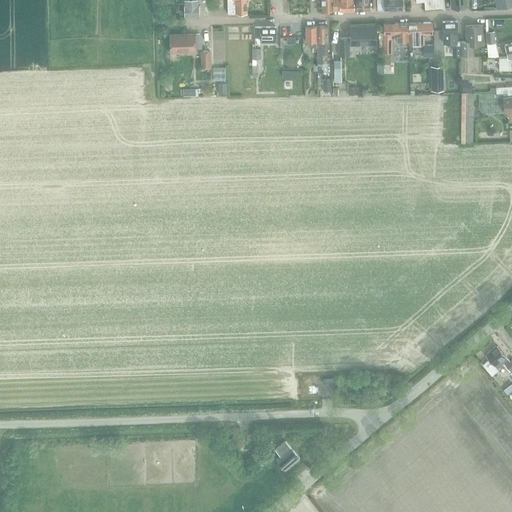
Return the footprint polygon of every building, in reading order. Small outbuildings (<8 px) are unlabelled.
[(199,3),(197,3),(197,0),(184,0),(185,3),(178,3),(178,9),(185,9),(185,14),(199,14),(199,3)] [(226,0),(227,12),(246,12),(245,0),(226,0)] [(333,10),(332,0),(321,0),(321,10),(333,10)] [(332,0),(333,10),(339,10),(354,10),(353,0),(332,0)] [(355,0),(356,10),(370,9),(370,6),(375,6),(375,0),(355,0)] [(377,0),(377,8),(384,8),(384,9),(402,8),(402,0),(377,0)] [(511,0),(494,0),(497,10),(511,5),(511,0)] [(394,40),(409,40),(408,22),(383,23),(383,52),(391,52),(391,34),(394,33),(394,40)] [(423,47),(423,40),(423,33),(432,32),(432,22),(408,22),(409,40),(409,47),(423,47)] [(442,22),(443,43),(455,42),(455,37),(456,37),(456,22),(442,22)] [(313,51),(317,51),(316,25),(305,26),(305,41),(311,41),(311,47),(313,47),(313,51)] [(316,25),(317,51),(317,55),(317,63),(323,63),(323,54),(328,54),(327,25),(316,25)] [(350,25),(350,45),(376,45),(376,25),(350,25)] [(460,46),(460,55),(468,55),(468,44),(482,44),(482,25),(465,25),(465,40),(460,41),(460,46)] [(261,42),(276,42),(276,26),(255,26),(255,37),(261,37),(261,42)] [(494,31),(486,31),(487,44),(495,43),(494,31)] [(169,35),(170,52),(195,51),(194,34),(169,35)] [(338,37),(339,55),(349,55),(349,37),(338,37)] [(433,45),(425,46),(425,57),(434,57),(433,47),(433,45)] [(252,47),(252,59),(260,59),(260,47),(252,47)] [(201,50),(202,66),(210,66),(209,50),(201,50)] [(484,52),(484,62),(497,61),(497,52),(484,52)] [(511,57),(507,57),(498,57),(499,70),(511,69),(511,63),(511,64),(511,57)] [(214,62),(216,75),(226,74),(224,61),(214,62)] [(334,87),(334,67),(320,67),(320,87),(334,87)] [(202,83),(186,82),(186,91),(202,91),(202,83)] [(511,85),(495,86),(496,92),(507,92),(507,96),(511,95),(511,85)] [(507,92),(496,92),(496,97),(503,96),(503,111),(511,110),(511,95),(507,96),(507,92)] [(489,359),(482,364),(491,375),(498,369),(496,368),(502,363),(509,371),(511,369),(511,357),(509,360),(496,345),(485,355),(489,359)] [(229,441),(235,448),(246,440),(241,433),(229,441)] [(276,459),(285,469),(299,457),(285,440),(275,449),(280,455),(276,459)] [(241,455),(245,460),(252,454),(248,450),(241,455)]
